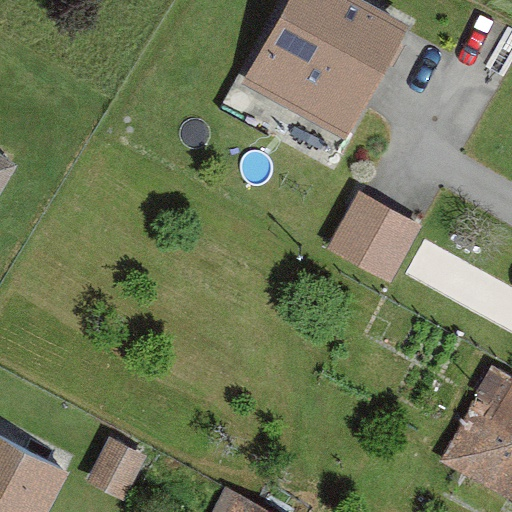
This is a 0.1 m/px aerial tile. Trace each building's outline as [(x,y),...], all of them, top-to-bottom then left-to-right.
[(409,17),(377,0),(283,0),(241,77),(344,134),(409,17)] [(0,162),(11,145),(0,138),(0,162)] [(331,243),(396,274),(425,213),(360,182),(331,243)] [(511,367),(495,358),(441,456),(511,495),(511,367)] [(0,511),(48,511),(74,465),(0,426),(0,511)] [(283,511),(237,488),(225,511),(283,511)]
